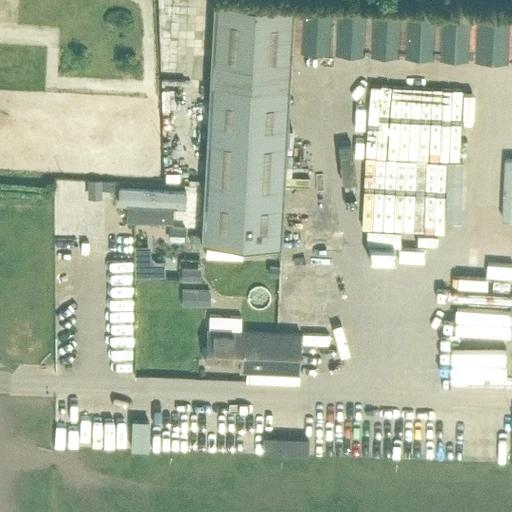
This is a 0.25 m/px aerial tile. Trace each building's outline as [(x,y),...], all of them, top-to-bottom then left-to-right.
[(200,16),(201,0),(181,0),(180,13),(200,16)] [(212,3),(208,80),(200,241),(280,246),(293,8),(212,3)] [(0,102),(115,107),(117,73),(0,67),(0,102)] [(396,214),(397,143),(387,142),(386,214),(396,214)] [(458,191),(511,192),(511,173),(458,172),(458,191)] [(123,224),(126,224),(183,227),(185,196),(125,193),(123,224)] [(298,225),(316,224),(315,212),(297,213),(298,225)] [(494,253),(499,238),(485,234),(480,248),(494,253)] [(209,289),(181,289),(181,304),(208,305),(209,289)] [(305,305),(305,293),(286,294),(287,306),(305,305)] [(470,296),(471,307),(511,304),(511,298),(501,300),(501,294),(470,296)] [(300,333),(206,328),(204,360),(239,362),(238,370),(298,373),(300,333)] [(488,455),(489,434),(463,433),(464,412),(449,411),(448,455),(488,455)] [(430,428),(425,453),(434,455),(438,429),(430,428)]
